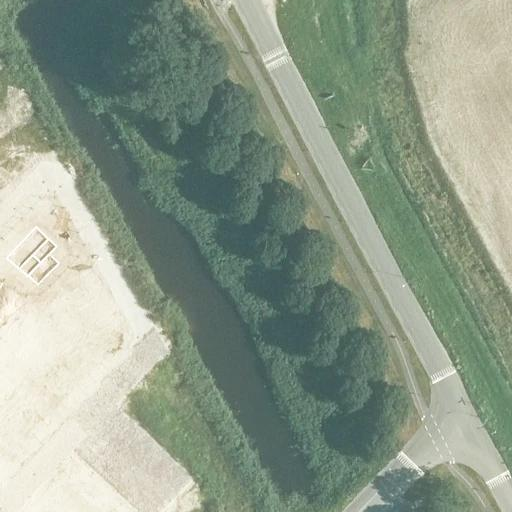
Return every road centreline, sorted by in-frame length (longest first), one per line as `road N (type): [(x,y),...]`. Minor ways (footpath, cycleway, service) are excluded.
road 1 (tertiary): [(511,504),(250,0)]
road 2 (residential): [(0,223),(49,172),(149,354),(0,511)]
